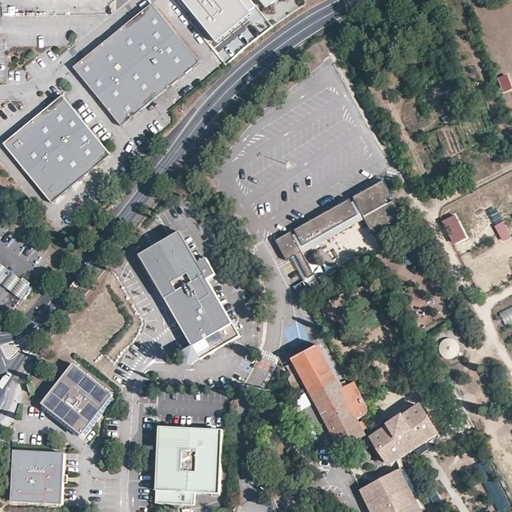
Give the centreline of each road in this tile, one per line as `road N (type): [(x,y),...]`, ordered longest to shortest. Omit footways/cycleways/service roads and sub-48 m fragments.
road 1 (primary): [(355,0),(277,43),(213,103),(37,325)]
road 2 (residential): [(0,92),(50,73),(139,0)]
road 3 (unknown): [(342,472),(288,388),(265,367)]
